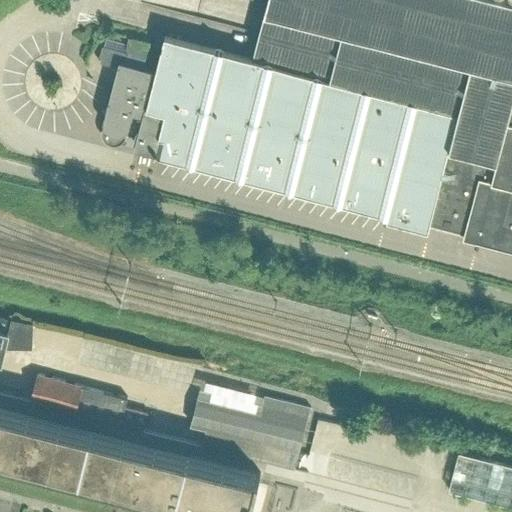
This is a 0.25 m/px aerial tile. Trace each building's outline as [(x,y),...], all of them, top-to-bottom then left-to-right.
[(113,142),(117,142),(119,141),(122,140),(125,137),(127,133),(128,128),(141,131),(137,145),(389,210),(388,215),(430,226),(431,221),(465,230),(464,233),(478,237),(478,236),(511,244),(511,0),(267,0),(267,2),(271,3),(257,55),(251,54),(250,57),(165,35),(157,69),(142,65),(149,40),(131,35),(127,51),(103,45),(99,59),(119,64),(103,128),(103,129),(103,131),(103,133),(104,135),(104,136),(105,138),(107,139),(108,140),(109,141),(111,142),(113,142)] [(98,123),(98,101),(79,102),(80,123),(98,123)] [(11,316),(7,332),(0,329),(0,361),(1,362),(5,346),(32,346),(33,321),(11,316)] [(38,371),(30,399),(142,429),(147,410),(124,404),(127,395),(38,371)] [(197,395),(190,422),(206,426),(201,443),(294,467),(299,448),(310,406),(264,394),(259,411),(197,395)] [(0,453),(162,495),(176,499),(173,511),(207,511),(210,505),(235,511),(249,511),(258,480),(260,471),(0,403),(0,453)] [(511,463),(458,450),(448,487),(511,503),(511,463)]
